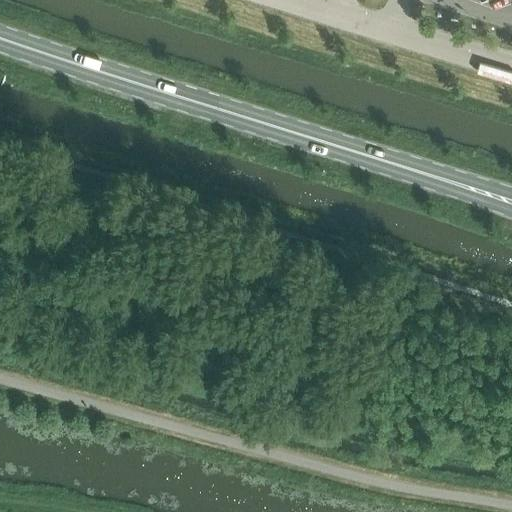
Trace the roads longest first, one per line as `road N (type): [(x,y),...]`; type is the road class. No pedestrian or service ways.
road 1 (primary): [(505,198),(0,38)]
road 2 (unclassified): [(511,62),(312,0)]
